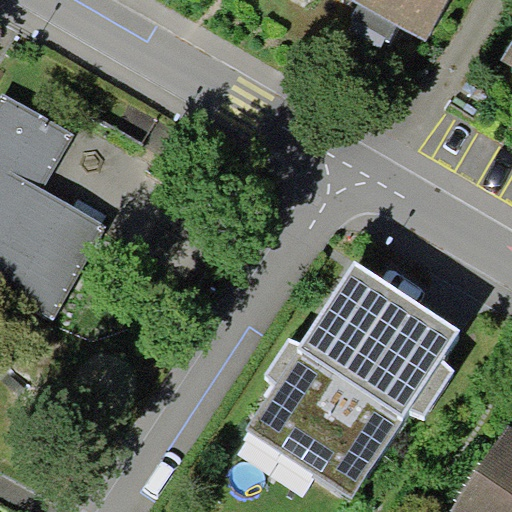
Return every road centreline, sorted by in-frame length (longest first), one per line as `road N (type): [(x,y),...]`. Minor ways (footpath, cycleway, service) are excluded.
road 1 (residential): [(347,166),(121,511)]
road 2 (residential): [(58,0),(347,166)]
road 3 (residential): [(347,166),(511,268)]
